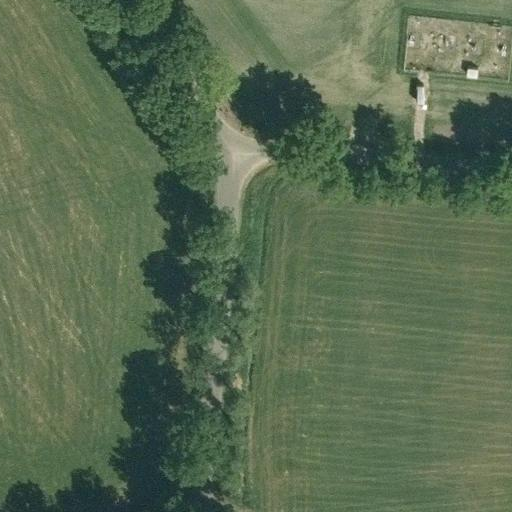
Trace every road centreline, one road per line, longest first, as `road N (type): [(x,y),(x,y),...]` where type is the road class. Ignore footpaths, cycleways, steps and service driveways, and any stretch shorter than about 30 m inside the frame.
road 1 (tertiary): [(201,511),(233,151)]
road 2 (unclassified): [(233,151),(511,181)]
road 3 (tertiary): [(233,151),(130,0)]
